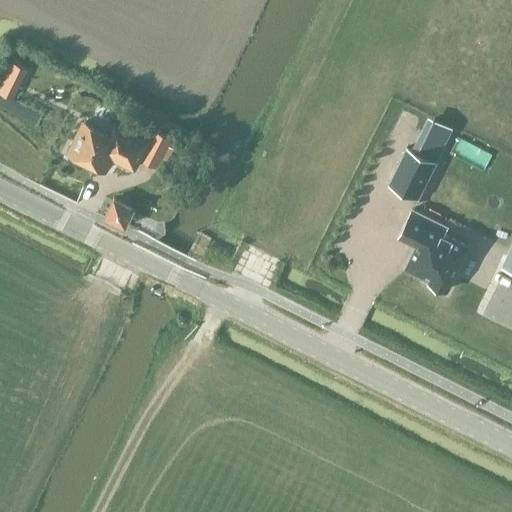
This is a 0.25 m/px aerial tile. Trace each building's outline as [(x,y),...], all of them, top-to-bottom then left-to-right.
[(3,83),(0,89),(0,93),(13,99),(18,90),(3,83)] [(433,119),(425,135),(443,144),(451,128),(433,119)] [(82,123),(68,152),(105,170),(111,158),(133,169),(147,141),(115,125),(109,136),(82,123)] [(158,133),(154,140),(169,148),(173,140),(158,133)] [(388,184),(417,198),(434,162),(406,148),(388,184)] [(125,229),(131,216),(135,208),(113,197),(103,217),(125,229)] [(435,242),(440,233),(408,217),(395,243),(413,252),(400,277),(425,289),(423,292),(441,301),(464,257),(435,242)]
